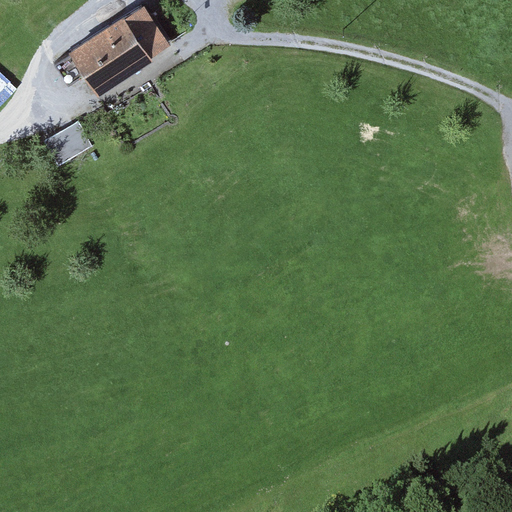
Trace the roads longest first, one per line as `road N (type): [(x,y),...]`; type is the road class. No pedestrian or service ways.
road 1 (track): [(511,111),(450,78),(337,48),(213,32),(214,1)]
road 2 (track): [(213,32),(95,101),(26,100)]
road 3 (track): [(115,0),(55,41),(26,100),(0,128)]
